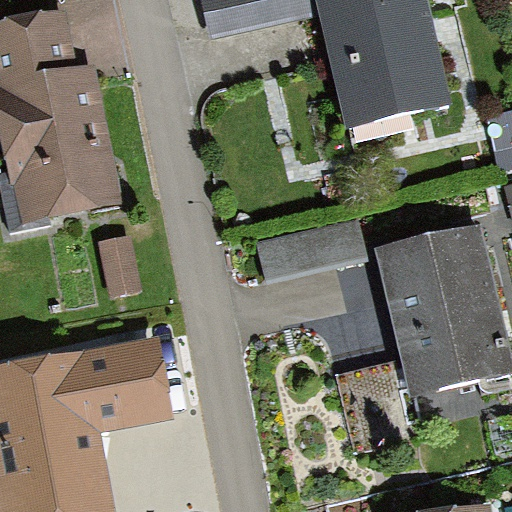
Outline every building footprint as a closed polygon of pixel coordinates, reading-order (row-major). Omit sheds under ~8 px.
[(199,0),(209,40),(318,17),(313,0),(199,0)] [(450,106),(425,0),(313,0),(318,17),(328,63),(344,131),(450,106)] [(65,8),(0,21),(0,137),(8,174),(0,175),(0,184),(11,234),(53,225),(51,220),(126,204),(96,64),(78,68),(65,8)] [(511,114),(487,120),(500,175),(511,172),(511,114)] [(360,219),(258,244),(267,283),(370,258),(360,219)] [(511,370),(511,344),(483,224),(376,250),(403,363),(409,388),(411,395),(511,370)] [(132,238),(100,245),(111,302),(144,296),(132,238)] [(160,338),(0,366),(0,511),(116,511),(102,434),(175,420),(160,338)] [(397,365),(395,357),(336,372),(355,449),(413,435),(402,390),(409,388),(403,363),(397,365)]
